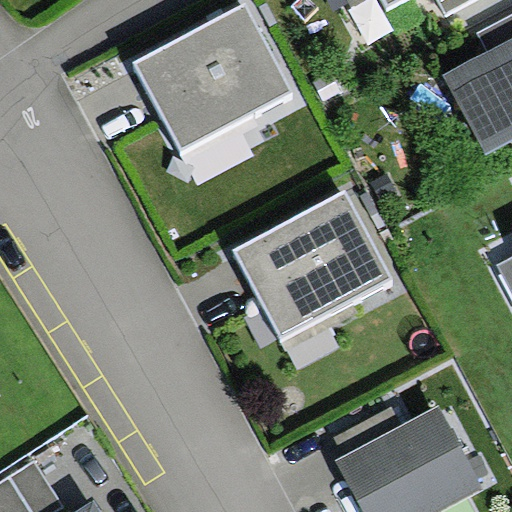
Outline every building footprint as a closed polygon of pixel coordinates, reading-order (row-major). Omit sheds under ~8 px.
[(481,0),(375,0),(387,22),(430,0),(432,0),(442,20),(481,0)] [(134,68),(182,160),(292,102),(244,10),(134,68)] [(511,20),(467,44),(481,71),(434,96),(475,171),(511,150),(511,20)] [(277,356),(395,294),(343,196),(226,259),(277,356)] [(329,465),(349,511),(449,511),(459,508),(423,425),(329,465)] [(0,494),(0,511),(60,511),(41,474),(0,494)]
